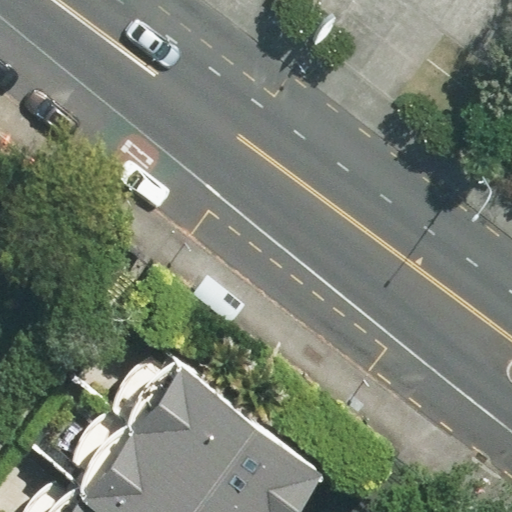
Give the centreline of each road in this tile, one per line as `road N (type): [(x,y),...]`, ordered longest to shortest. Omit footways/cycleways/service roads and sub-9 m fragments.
road 1 (secondary): [(437,284),(58,0)]
road 2 (secondary): [(511,392),(437,284)]
